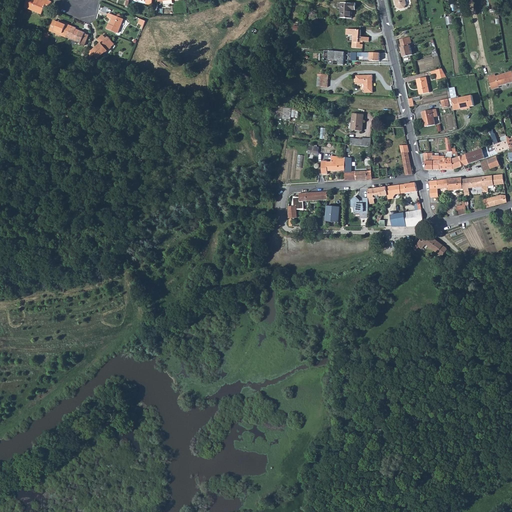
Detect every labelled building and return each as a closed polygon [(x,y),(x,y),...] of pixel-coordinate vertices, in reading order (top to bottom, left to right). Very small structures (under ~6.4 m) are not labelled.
[(27,0),(24,7),(42,15),(45,8),(49,9),(52,2),(45,0),(41,0),(41,1),(38,0),(27,0)] [(394,0),(396,6),(400,8),(404,8),(406,4),(405,0),(394,0)] [(342,3),(341,18),(352,18),(352,10),(356,10),(356,4),(342,3)] [(109,25),(107,29),(118,34),(123,19),(121,18),(121,17),(121,16),(120,15),(119,15),(118,15),(117,15),(117,16),(109,14),(107,18),(112,20),(110,25),(109,25)] [(49,31),(67,38),(71,26),(59,21),(58,23),(53,21),(49,31)] [(71,26),(67,38),(81,44),(81,45),(84,46),(88,35),(85,34),(76,30),(76,28),(71,26)] [(349,29),(348,35),(353,35),(352,48),(363,48),(363,45),(360,45),(361,41),(369,42),(369,38),(361,37),(361,35),(360,35),(360,30),(349,29)] [(90,54),(90,55),(91,56),(91,57),(92,57),(93,57),(95,56),(97,59),(105,52),(106,53),(112,48),(111,47),(114,44),(108,37),(106,39),(103,35),(97,40),(101,44),(91,52),(91,53),(91,54),(90,54)] [(409,37),(400,40),(402,47),(401,47),(403,57),(412,55),(410,45),(411,44),(409,37)] [(344,51),(329,50),(328,59),(338,59),(338,64),(343,64),(344,51)] [(379,53),(362,52),(362,56),(370,57),(369,61),(379,61),(379,53)] [(442,68),(435,70),(436,74),(438,79),(447,77),(442,68)] [(495,74),(488,76),(488,77),(492,89),(499,87),(499,86),(511,81),(511,71),(496,76),(495,74)] [(318,74),(318,78),(322,78),(321,87),(322,87),(328,87),(328,75),(321,75),(318,74)] [(372,75),(356,76),(356,84),(364,83),(365,93),(373,92),(372,75)] [(426,77),(416,79),(420,94),(429,92),(426,77)] [(456,97),(451,98),(452,105),(453,109),(461,108),(461,109),(466,108),(466,107),(470,106),(474,105),(472,95),(457,98),(456,97)] [(284,108),(283,119),(291,119),(292,109),(284,108)] [(433,117),(432,109),(422,111),(425,126),(435,124),(433,117)] [(353,113),(351,130),(362,131),(364,114),(353,113)] [(403,127),(393,127),(394,135),(405,134),(403,127)] [(362,139),(361,146),(371,147),(371,139),(362,138),(362,139)] [(508,139),(494,145),(495,145),(495,146),(498,153),(511,148),(508,139)] [(345,144),(344,157),(344,159),(345,159),(345,170),(344,173),(345,173),(345,180),(367,179),(367,171),(351,172),(351,168),(351,156),(352,144),(351,144),(345,144)] [(408,145),(400,145),(406,174),(406,175),(413,174),(408,152),(409,152),(408,145)] [(487,146),(466,154),(469,163),(490,156),(489,153),(489,152),(488,148),(488,147),(487,146)] [(495,146),(488,148),(489,152),(489,153),(490,156),(498,153),(495,146)] [(445,152),(439,153),(439,156),(439,160),(440,160),(440,170),(453,169),(452,158),(452,157),(445,158),(444,155),(446,155),(445,152)] [(425,163),(426,170),(440,170),(440,160),(439,160),(439,156),(433,156),(432,153),(424,153),(425,163)] [(466,154),(452,158),(453,169),(469,163),(466,154)] [(344,159),(344,157),(332,156),(332,161),(327,162),(327,161),(322,161),(322,174),(327,173),(327,171),(345,170),(345,159),(344,159)] [(497,156),(488,159),(491,168),(500,165),(497,156)] [(491,168),(488,159),(484,161),(481,163),(484,171),(491,168)] [(379,164),(371,165),(372,178),(372,179),(380,178),(380,177),(388,176),(388,168),(379,169),(379,164)] [(503,174),(482,177),(483,186),(483,192),(488,192),(488,185),(504,183),(503,174)] [(472,178),(462,179),(462,183),(463,183),(465,197),(469,197),(468,188),(472,187),(483,186),(482,177),(472,178)] [(447,179),(437,180),(438,188),(438,189),(443,188),(448,187),(449,190),(463,189),(462,183),(462,179),(461,178),(447,179)] [(437,180),(429,181),(430,189),(438,188),(437,180)] [(415,182),(399,185),(401,193),(417,191),(415,182)] [(399,185),(386,186),(387,195),(388,199),(393,198),(393,197),(396,194),(401,193),(399,185)] [(386,186),(368,189),(368,198),(373,197),(387,195),(386,186)] [(293,205),(288,205),(288,217),(297,217),(296,208),(303,208),(303,201),(327,199),(328,191),(299,193),(299,197),(293,197),(293,205)] [(500,195),(483,199),(485,207),(507,201),(506,195),(500,195)] [(360,199),(355,196),(351,201),(351,207),(355,207),(355,214),(360,214),(360,212),(368,212),(368,204),(368,198),(363,198),(363,201),(360,201),(360,199)] [(415,210),(404,212),(406,226),(413,226),(417,225),(418,225),(420,223),(421,222),(422,220),(423,219),(423,218),(423,215),(420,203),(415,204),(414,204),(415,210)] [(465,204),(457,206),(457,214),(457,215),(467,212),(465,205),(465,204)] [(340,206),(327,205),(327,216),(326,221),(339,221),(340,206)] [(394,214),(390,215),(392,226),(406,226),(404,212),(394,214)] [(383,214),(378,226),(392,226),(390,215),(383,214)] [(421,239),(416,244),(418,246),(421,249),(426,244),(443,257),(448,250),(428,233),(423,240),(421,239)] [(107,401),(104,396),(97,401),(100,406),(107,401)]
